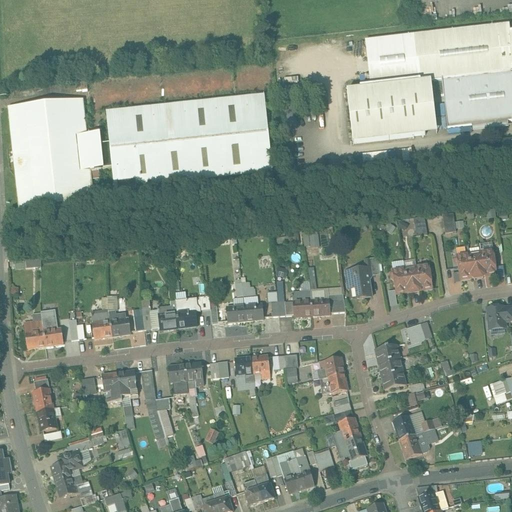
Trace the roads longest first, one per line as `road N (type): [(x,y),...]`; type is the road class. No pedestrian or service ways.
road 1 (residential): [(6,369),(354,333)]
road 2 (residential): [(354,333),(511,290)]
road 3 (residential): [(354,333),(394,481)]
road 4 (unclassified): [(41,511),(6,369)]
